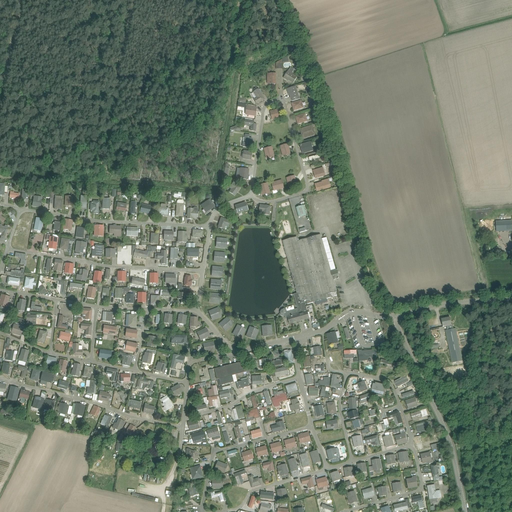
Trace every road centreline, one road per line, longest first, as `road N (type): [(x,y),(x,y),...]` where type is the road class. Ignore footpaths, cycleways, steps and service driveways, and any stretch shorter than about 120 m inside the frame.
road 1 (residential): [(7,249),(26,211),(209,228)]
road 2 (unclassified): [(466,511),(449,433),(396,316)]
road 3 (residential): [(202,271),(113,267),(7,249)]
road 4 (residential): [(183,427),(0,380)]
road 5 (residential): [(204,511),(219,452),(312,426)]
road 6 (residential): [(252,195),(281,200),(307,187),(282,98)]
road 7 (residential): [(184,417),(300,378)]
road 8 (residential): [(347,511),(420,489),(413,445)]
